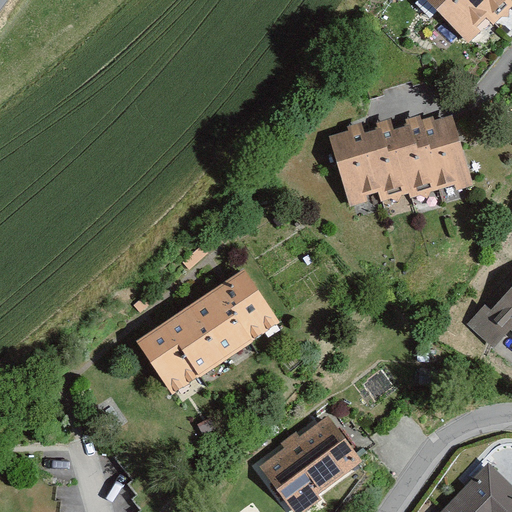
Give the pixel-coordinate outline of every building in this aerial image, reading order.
[(511,0),(422,0),(468,46),(480,34),(475,29),(487,18),(493,24),(511,4),(511,0)] [(352,130),(354,135),(336,141),(353,202),(363,199),(361,192),(381,187),(384,198),(410,191),(413,196),(453,185),(455,190),(470,186),(451,116),(422,124),(420,118),(409,121),(411,128),(393,133),(389,121),(377,124),(378,130),(361,134),(359,128),(352,130)] [(244,276),(144,342),(174,387),(274,321),(244,276)] [(511,291),(495,310),(511,325),(511,291)] [(511,332),(511,325),(495,310),(490,305),(474,323),(500,346),(511,332)] [(338,415),(264,466),(296,511),(310,511),(329,500),(323,491),(369,459),(338,415)] [(511,511),(511,491),(489,469),(446,511),(511,511)]
